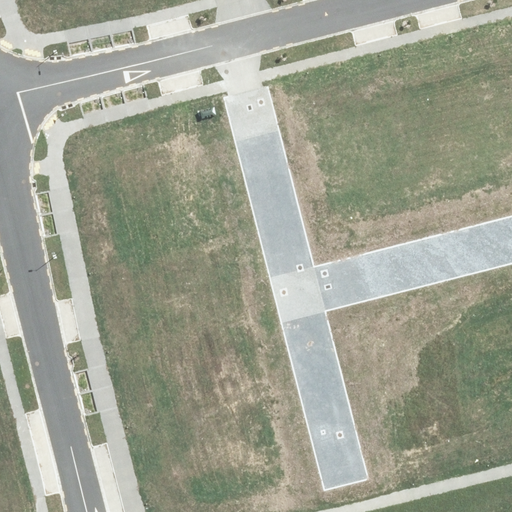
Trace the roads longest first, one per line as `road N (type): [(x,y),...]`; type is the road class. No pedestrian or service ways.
road 1 (residential): [(228,38),(295,296)]
road 2 (residential): [(228,38),(0,98)]
road 3 (residential): [(54,374),(0,153)]
road 4 (residential): [(295,296),(511,240)]
road 5 (residential): [(295,296),(344,480)]
road 6 (residential): [(378,0),(228,38)]
road 7 (residential): [(87,511),(54,374)]
